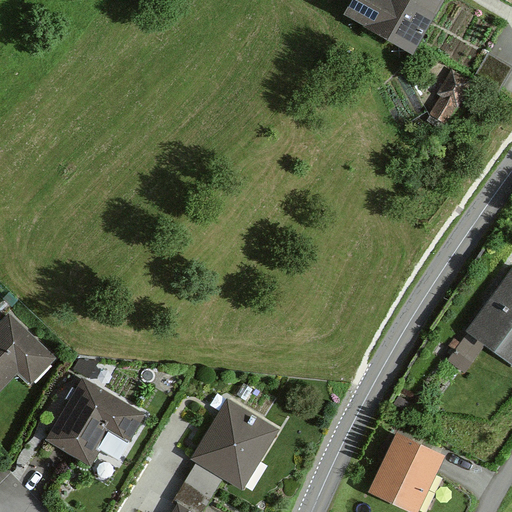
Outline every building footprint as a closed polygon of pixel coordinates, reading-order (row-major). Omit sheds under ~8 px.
[(417,60),(452,0),(364,0),(352,22),(417,60)] [(443,103),(433,120),(446,127),(455,112),(457,113),(474,85),(454,73),(438,100),(443,103)] [(464,376),(483,349),(511,368),(511,272),(448,365),(464,376)] [(0,394),(22,373),(34,385),(55,363),(11,319),(0,330),(0,394)] [(148,419),(87,382),(51,440),(96,467),(106,452),(122,462),(148,419)] [(245,492),(282,430),(231,400),(194,462),(245,492)] [(401,511),(422,511),(446,463),(397,439),(369,497),(401,511)] [(193,511),(178,503),(173,511),(193,511)]
